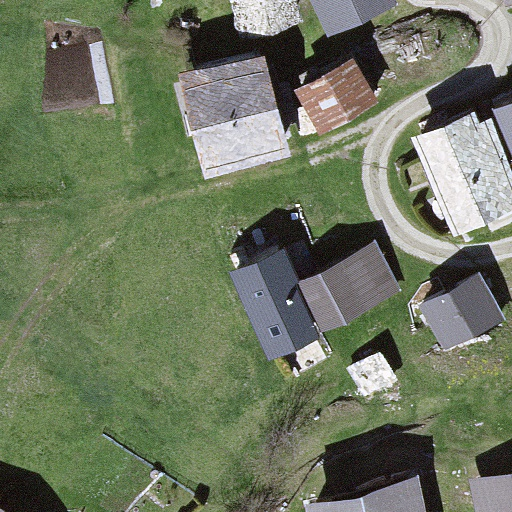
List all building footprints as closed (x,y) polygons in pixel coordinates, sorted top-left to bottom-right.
[(290,0),(234,0),(243,32),(295,18),(290,0)] [(396,0),(316,0),(332,33),(398,2),(396,0)] [(259,63),(187,82),(210,170),(282,151),(259,63)] [(371,101),(352,67),(302,94),(321,128),(371,101)] [(511,105),(500,111),(511,137),(511,105)] [(511,193),(481,120),(421,145),(455,227),(511,203),(511,193)] [(373,249),(303,285),(325,326),(394,290),(373,249)] [(280,259),(237,278),(270,354),(313,335),(280,259)] [(498,318),(476,279),(424,306),(446,346),(498,318)] [(390,380),(378,356),(353,369),(365,392),(390,380)] [(511,511),(511,481),(478,489),(482,511),(511,511)] [(415,511),(410,490),(315,511),(314,511),(415,511)] [(15,511),(0,503),(0,511),(15,511)]
